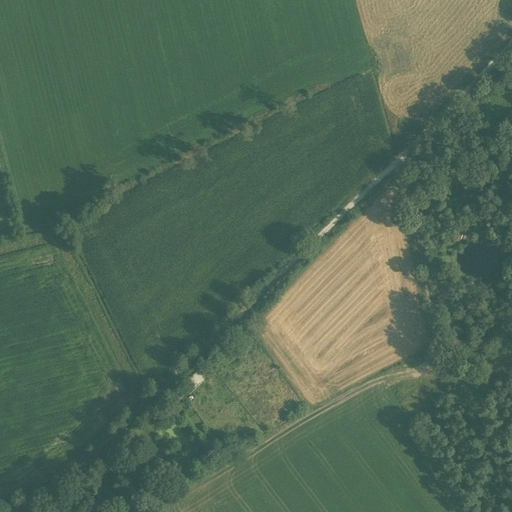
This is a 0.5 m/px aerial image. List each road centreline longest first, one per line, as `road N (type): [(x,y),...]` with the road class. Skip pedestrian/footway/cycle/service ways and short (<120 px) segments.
road 1 (track): [(511,44),(63,478),(8,511)]
road 2 (track): [(397,162),(443,343)]
